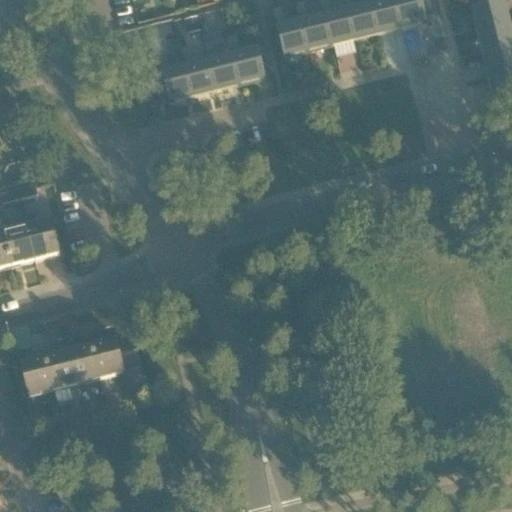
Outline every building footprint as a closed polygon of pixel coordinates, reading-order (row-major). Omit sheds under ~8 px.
[(348,13),(347,13),(332,17),(328,0),(320,2),(324,19),(325,19),(333,51),(356,45),(348,13)] [(372,7),(371,7),(355,11),(352,0),(344,0),(347,13),(348,13),(356,45),(380,40),(372,7)] [(395,1),(394,2),(379,6),(377,0),(368,0),(371,7),(372,7),(380,40),(403,34),(395,1)] [(395,1),(403,34),(427,28),(419,0),(393,0),(394,2),(395,1)] [(510,29),(510,28),(506,13),(511,11),(511,2),(472,13),(478,37),(510,29)] [(305,6),(297,8),(301,25),(309,57),(333,51),(325,19),(324,19),(309,23),(305,6)] [(301,25),(285,29),(281,12),(273,14),(286,63),(309,57),(301,25)] [(185,23),(188,37),(200,34),(197,20),(185,23)] [(511,53),(511,27),(510,28),(510,29),(478,37),(484,61),(511,53)] [(234,58),(241,90),(266,84),(258,52),(240,57),(236,40),(228,42),(233,59),(234,58)] [(234,58),(233,59),(217,62),(213,46),(205,47),(209,64),(210,64),(218,96),(241,90),(234,58)] [(210,64),(209,64),(194,68),(190,51),(182,53),(186,70),(187,70),(195,102),(218,96),(210,64)] [(511,78),(511,53),(484,61),(490,84),(511,78)] [(187,70),(186,70),(171,74),(166,57),(158,59),(170,108),(195,102),(187,70)] [(496,108),(511,104),(511,78),(490,84),(496,108)] [(20,204),(38,199),(36,190),(18,194),(20,204)] [(3,208),(20,204),(18,194),(1,199),(3,208)] [(25,220),(36,265),(61,259),(52,224),(37,228),(35,218),(25,220)] [(13,271),(36,265),(25,220),(15,223),(18,232),(4,236),(13,271)] [(0,274),(13,271),(4,236),(0,236),(0,274)] [(86,328),(101,385),(125,379),(124,375),(141,370),(134,343),(117,347),(116,343),(101,347),(96,325),(86,328)] [(77,391),(101,385),(86,328),(77,330),(82,352),(68,355),(77,391)] [(77,391),(68,355),(55,359),(49,337),(39,339),(53,396),(77,391)] [(30,402),(53,396),(39,339),(30,342),(36,363),(21,367),(30,402)] [(119,432),(121,440),(132,437),(130,429),(119,432)] [(41,452),(44,462),(55,459),(53,449),(41,452)]
